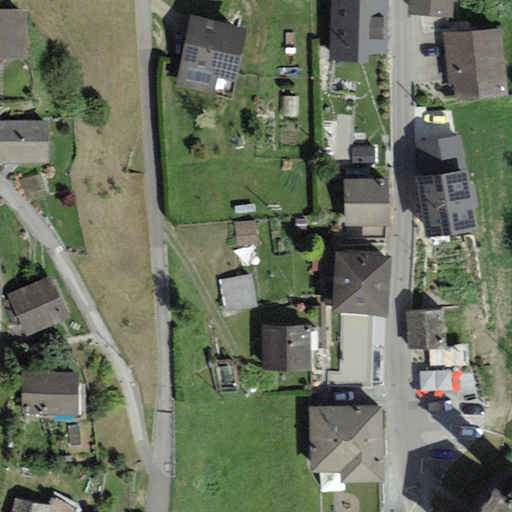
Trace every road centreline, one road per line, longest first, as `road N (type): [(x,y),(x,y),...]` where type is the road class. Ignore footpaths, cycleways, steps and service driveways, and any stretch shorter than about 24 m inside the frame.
road 1 (residential): [(417,511),(398,421),(400,0)]
road 2 (residential): [(141,0),(166,436),(161,479)]
road 3 (residential): [(161,479),(143,453),(120,368),(41,229),(0,187)]
